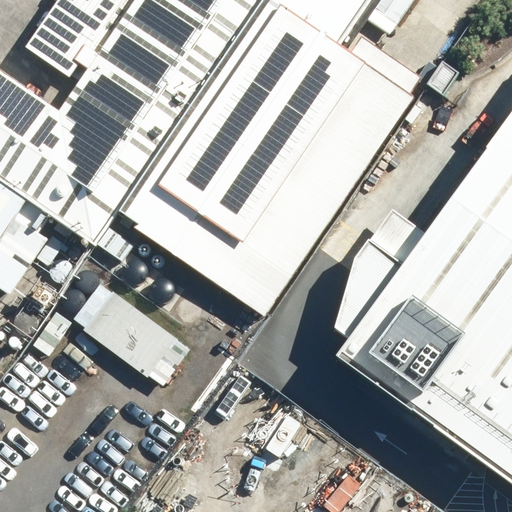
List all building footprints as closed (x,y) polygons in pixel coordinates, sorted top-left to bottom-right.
[(159,0),(73,134),(0,86),(0,187),(83,240),(238,0),(159,0)] [(141,0),(61,0),(30,49),(86,85),(141,0)] [(355,0),(259,0),(103,233),(254,333),(405,107),(321,51),(355,0)] [(452,53),(431,83),(447,94),(468,63),(452,53)] [(348,338),(335,355),(497,472),(511,482),(511,113),(429,232),(395,209),(371,242),(367,239),(355,256),(333,328),(348,338)] [(0,191),(0,301),(6,305),(56,228),(0,191)] [(181,341),(98,288),(68,333),(151,387),(181,341)] [(29,432),(0,410),(0,462),(5,466),(29,432)] [(52,470),(27,451),(15,467),(40,486),(52,470)]
